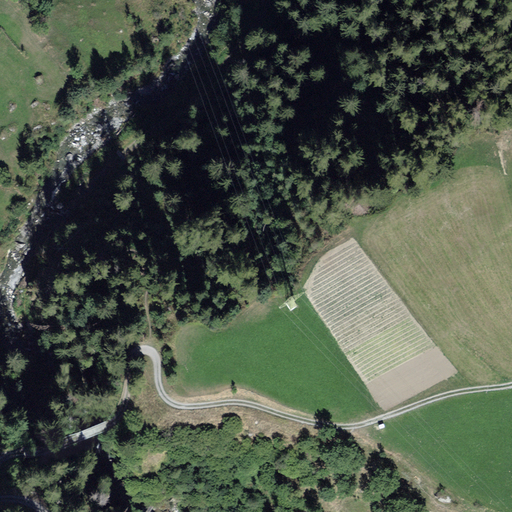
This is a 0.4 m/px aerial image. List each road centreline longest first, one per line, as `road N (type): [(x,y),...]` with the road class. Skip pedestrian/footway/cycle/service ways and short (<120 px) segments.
road 1 (track): [(153,344),(161,401),(178,408),(229,402),(342,430),(511,377)]
road 2 (track): [(261,0),(234,69),(196,112),(96,189)]
road 3 (track): [(1,464),(120,416),(137,358),(153,344)]
